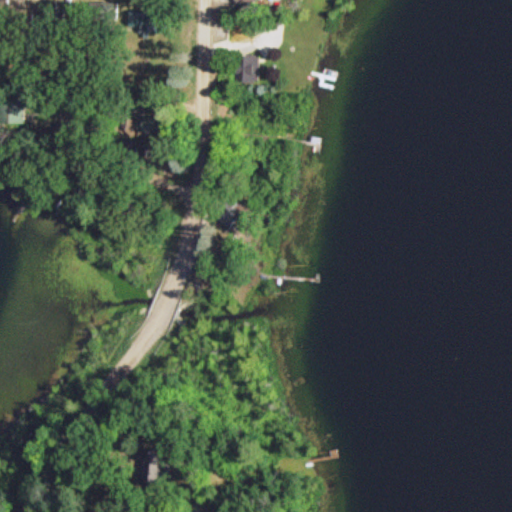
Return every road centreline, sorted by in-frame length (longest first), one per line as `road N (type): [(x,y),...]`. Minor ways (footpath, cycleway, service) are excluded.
road 1 (residential): [(179,289),(204,211),(212,147),(211,0)]
road 2 (residential): [(30,511),(63,450),(166,310)]
